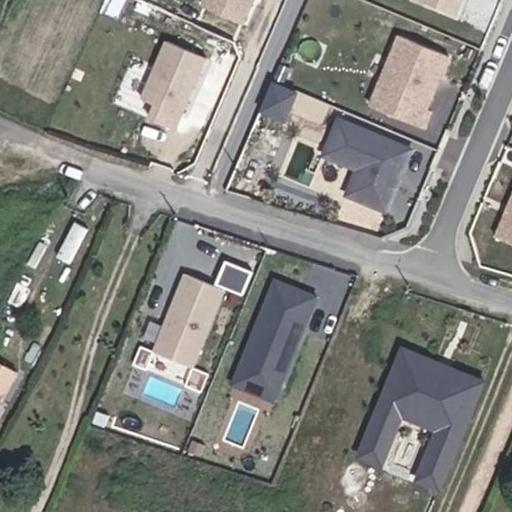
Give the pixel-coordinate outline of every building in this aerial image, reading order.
[(253,0),(202,0),(201,3),(243,22),(253,0)] [(418,0),(418,1),(455,17),(462,0),(418,0)] [(173,121),(186,90),(182,88),(187,77),(191,80),(204,50),(166,32),(140,90),(154,96),(148,110),(173,121)] [(427,111),(437,88),(432,86),(436,76),(441,78),(450,57),(395,34),(366,104),(426,129),(432,113),(427,111)] [(295,71),(282,66),(275,83),(288,88),(295,71)] [(432,86),(437,88),(441,78),(436,76),(432,86)] [(186,90),(191,80),(187,77),(182,88),(186,90)] [(288,88),(275,83),(263,110),(286,120),(298,92),(288,88)] [(417,152),(346,122),(331,158),(365,172),(354,198),(393,214),(417,152)] [(511,199),(497,237),(511,243),(511,199)] [(215,269),(242,280),(249,261),(222,250),(215,269)] [(181,277),(150,355),(188,371),(220,293),(181,277)] [(278,390),(314,299),(273,282),(236,373),(278,390)] [(0,400),(14,376),(0,368),(0,400)] [(435,382),(403,369),(363,465),(376,470),(387,466),(405,423),(442,439),(424,482),(428,492),(441,498),(477,411),(446,398),(452,384),(435,382)]
